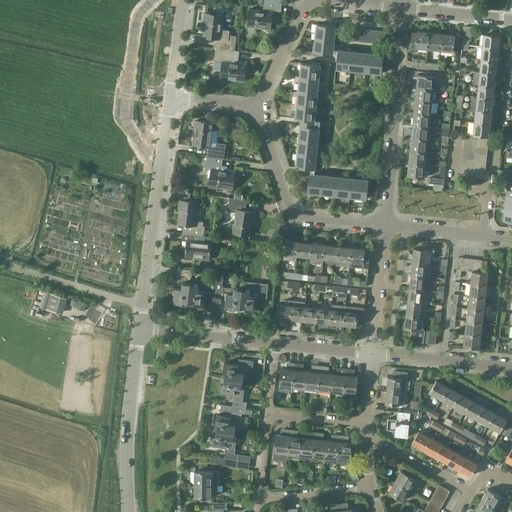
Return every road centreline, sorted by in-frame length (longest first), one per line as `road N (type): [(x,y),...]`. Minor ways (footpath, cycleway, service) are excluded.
road 1 (residential): [(387,225),(400,9)]
road 2 (residential): [(387,225),(292,214),(256,107)]
road 3 (residential): [(400,9),(312,2),(256,107)]
road 4 (unclassified): [(141,303),(170,98)]
road 5 (unclassified): [(129,511),(126,446),(138,329)]
road 6 (unclassified): [(141,303),(0,263)]
road 7 (residential): [(511,368),(372,355)]
road 8 (residential): [(276,343),(138,329)]
road 9 (residential): [(372,355),(387,225)]
